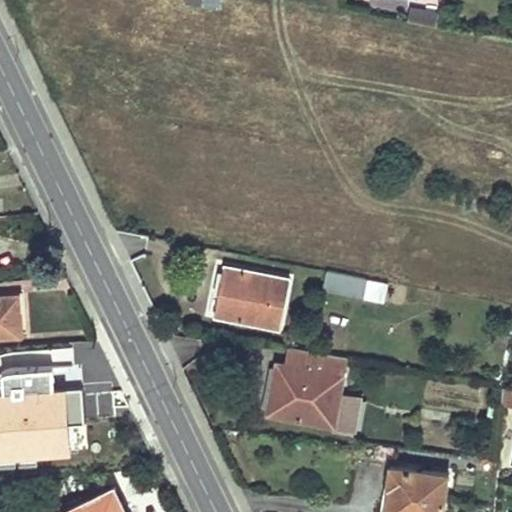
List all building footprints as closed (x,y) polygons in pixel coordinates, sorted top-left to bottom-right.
[(227,292),(232,266),(225,265),(220,291),(227,292)] [(216,314),(280,326),(289,277),(232,266),(227,292),(220,291),(216,314)] [(328,269),(324,288),(364,296),(367,277),(328,269)] [(0,294),(0,335),(22,334),(21,313),(19,293),(0,294)] [(277,384),(280,384),(275,415),(354,429),(360,396),(341,393),(347,355),(317,350),(314,368),(281,362),(277,384)] [(277,384),(281,362),(276,361),(266,414),(275,415),(280,384),(277,384)] [(0,461),(16,460),(15,450),(19,450),(20,459),(37,458),(36,449),(80,445),(78,420),(86,419),(84,385),(57,387),(55,364),(11,368),(4,371),(5,380),(0,380),(0,461)] [(511,398),(511,387),(503,386),(502,404),(509,406),(511,398)] [(443,511),(449,472),(391,463),(388,485),(390,486),(386,511),(443,511)] [(58,511),(127,511),(125,506),(115,484),(58,511)]
